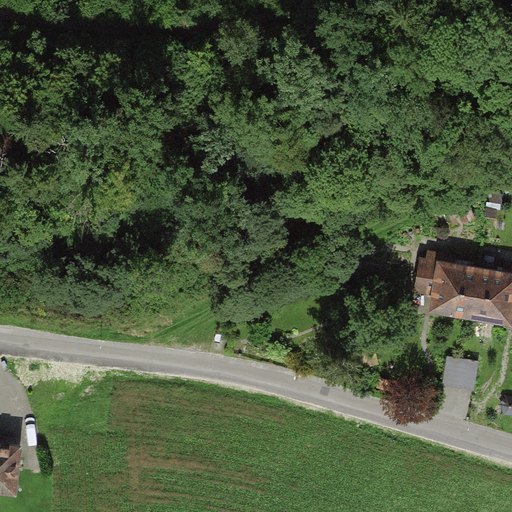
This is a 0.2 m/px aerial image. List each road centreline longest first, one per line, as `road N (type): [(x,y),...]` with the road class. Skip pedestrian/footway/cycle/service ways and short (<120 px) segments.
road 1 (unclassified): [(0,339),(212,365),(511,450)]
road 2 (track): [(0,10),(153,34),(313,0)]
